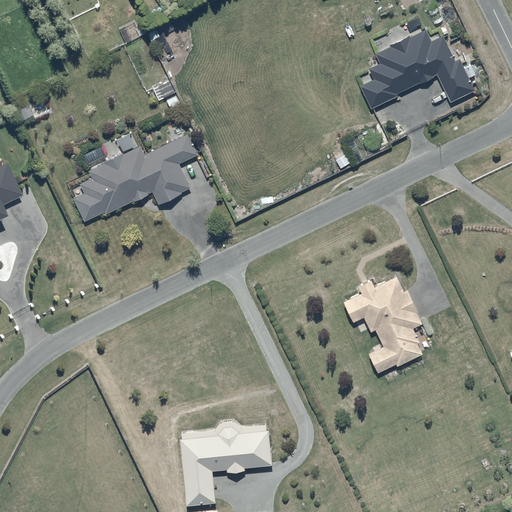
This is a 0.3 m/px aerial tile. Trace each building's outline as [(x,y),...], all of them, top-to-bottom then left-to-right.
[(380,51),(384,60),(370,67),(374,76),(362,83),(374,106),(438,73),(452,100),(476,88),(460,56),(456,58),(443,32),(431,38),(425,28),(380,51)] [(156,84),(163,97),(175,91),(168,78),(156,84)] [(175,93),(166,98),(171,109),(181,104),(175,93)] [(34,112),(26,103),(19,110),(27,119),(34,112)] [(144,151),(141,144),(107,159),(103,148),(88,155),(96,175),(81,182),(85,191),(76,195),(86,219),(155,190),(160,202),(192,188),(181,162),(198,155),(188,132),(144,151)] [(0,218),(8,215),(3,205),(22,195),(6,162),(0,164),(0,218)] [(371,328),(376,326),(384,344),(370,350),(379,371),(424,351),(413,327),(422,323),(399,272),(352,293),(354,297),(346,300),(354,320),(365,315),(371,328)] [(272,465),(269,423),(222,426),(222,431),(184,434),(188,501),(214,499),(212,469),(272,465)]
